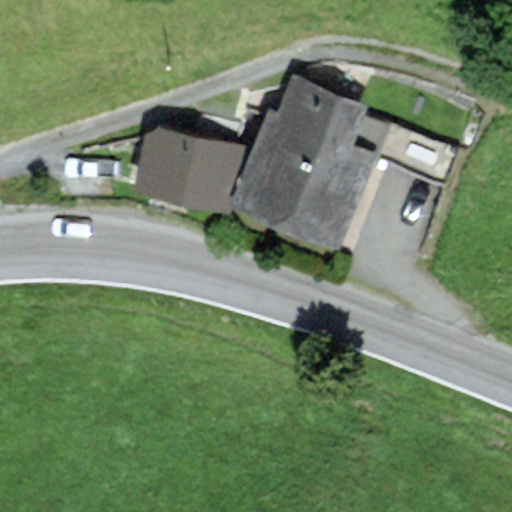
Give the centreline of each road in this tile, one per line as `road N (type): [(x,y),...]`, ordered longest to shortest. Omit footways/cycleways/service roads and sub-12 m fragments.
road 1 (secondary): [(0,249),(166,258),(287,296),(511,385)]
road 2 (track): [(511,92),(377,57),(319,53),(0,158)]
